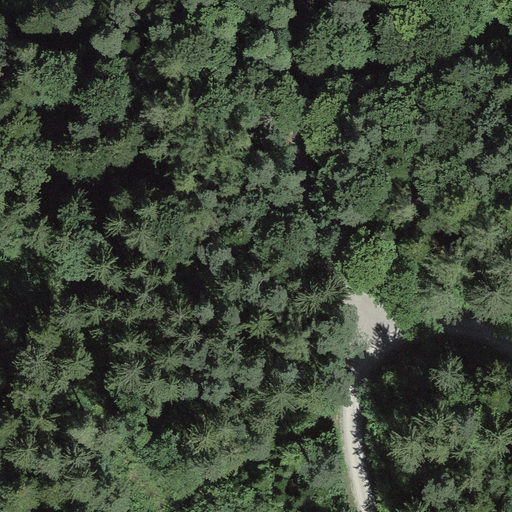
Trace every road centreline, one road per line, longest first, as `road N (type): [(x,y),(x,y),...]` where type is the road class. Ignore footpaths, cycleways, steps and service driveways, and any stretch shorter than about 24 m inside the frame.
road 1 (track): [(382,341),(332,246),(302,59),(320,0)]
road 2 (track): [(367,511),(352,431),(382,341),(451,326),(511,354)]
